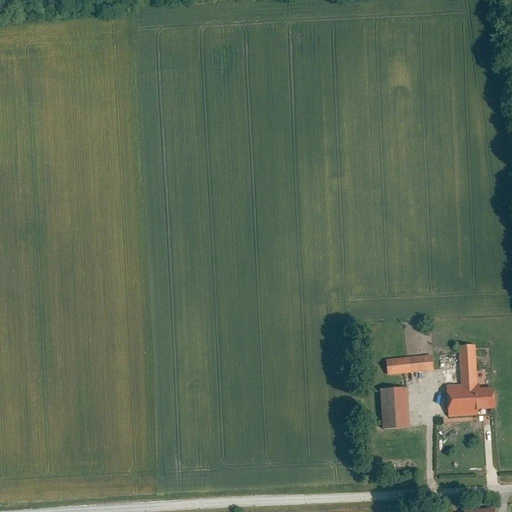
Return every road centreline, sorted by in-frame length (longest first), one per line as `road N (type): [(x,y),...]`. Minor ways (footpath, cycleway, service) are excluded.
road 1 (track): [(381,493),(67,511)]
road 2 (residential): [(511,487),(381,493)]
